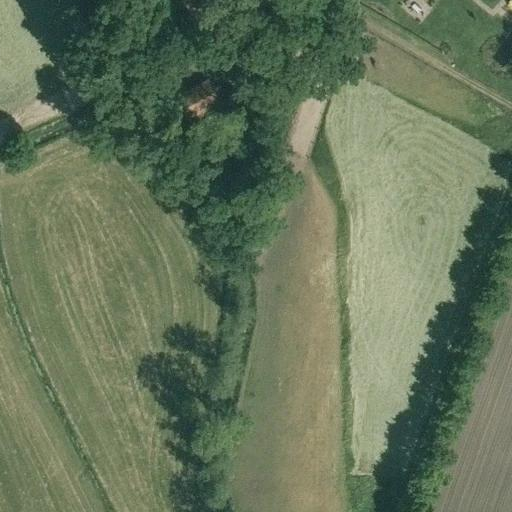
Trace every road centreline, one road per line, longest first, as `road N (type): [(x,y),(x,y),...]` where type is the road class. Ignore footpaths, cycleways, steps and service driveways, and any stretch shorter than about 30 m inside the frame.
road 1 (track): [(358,26),(317,74),(258,226),(253,256),(263,305),(226,454)]
road 2 (track): [(511,107),(323,0)]
